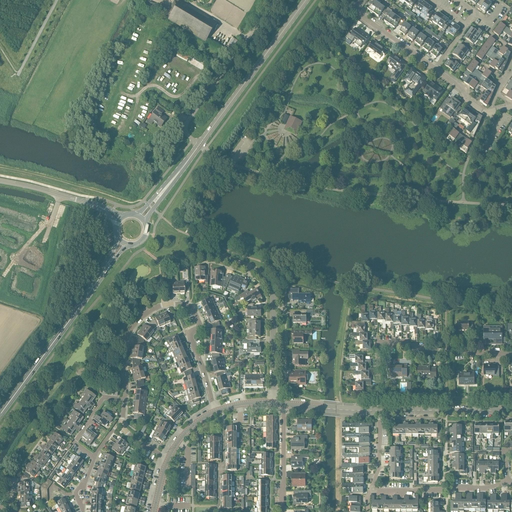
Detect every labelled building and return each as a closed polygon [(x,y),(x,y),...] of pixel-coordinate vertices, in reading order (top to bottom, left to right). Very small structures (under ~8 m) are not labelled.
[(168,20),(206,43),(217,24),(177,0),(175,0),(174,2),(168,12),(146,0),(144,5),(169,18),(168,20)] [(372,13),(373,14),(379,5),(376,3),(377,1),(375,0),(370,0),(368,3),(371,5),(368,10),(370,12),(371,13),(372,13)] [(406,0),(405,2),(409,6),(408,7),(411,9),(417,1),(415,0),(406,0)] [(483,0),(479,6),(481,7),(480,10),(485,13),(492,4),(487,1),(487,0),(483,0)] [(421,14),(427,5),(423,2),(423,1),(421,4),(418,2),(413,10),(416,12),(416,11),(421,14)] [(376,16),(378,17),(382,12),(385,15),(389,9),(384,6),(382,8),(379,5),(373,14),(374,14),(374,15),(376,16)] [(427,5),(421,14),(425,17),(425,18),(428,20),(433,12),(431,11),(432,8),(427,5)] [(388,25),(389,25),(395,17),(392,15),(393,12),(389,9),(385,15),(388,17),(384,21),(387,23),(386,24),(387,25),(388,25)] [(437,26),(444,17),(439,13),(437,15),(435,13),(429,21),(432,23),(433,23),(437,26)] [(392,27),(395,29),(398,24),(401,26),(405,21),(400,17),(398,19),(395,17),(389,25),(390,26),(391,27),(392,27)] [(444,17),(437,26),(442,29),(441,30),(444,32),(450,24),(447,22),(449,20),(448,20),(444,17)] [(494,33),(499,37),(502,32),(506,35),(510,30),(501,23),(494,33)] [(413,30),(414,27),(410,25),(408,26),(405,24),(399,32),(405,36),(408,31),(410,33),(413,30)] [(451,25),(446,33),(448,35),(449,34),(454,38),(460,29),(455,25),(456,25),(455,25),(454,27),(451,25)] [(468,34),(477,40),(480,35),(481,36),(483,33),(475,28),(473,30),(471,29),(468,34)] [(355,29),(351,35),(349,34),(349,33),(345,38),(346,39),(346,38),(352,42),(354,39),(356,41),(354,44),(360,48),(362,45),(363,46),(369,38),(355,29)] [(421,35),(422,33),(418,30),(416,32),(413,30),(410,33),(407,38),(412,42),(416,37),(418,38),(421,35)] [(477,40),(468,34),(464,38),(466,40),(464,42),(472,48),(474,45),(473,45),(477,40)] [(418,38),(415,43),(415,44),(416,45),(417,46),(417,45),(420,47),(424,42),(426,44),(428,41),(429,41),(430,39),(426,36),(424,38),(421,35),(418,38)] [(232,38),(228,45),(233,48),(237,41),(232,38)] [(495,41),(490,38),(483,47),(492,54),(496,49),(492,46),(495,41)] [(373,41),(365,52),(368,54),(372,54),(372,53),(380,58),(382,55),(384,56),(388,52),(376,44),(377,43),(373,41)] [(426,44),(423,49),(423,50),(424,51),(425,51),(428,53),(432,48),(434,50),(436,47),(438,44),(434,41),(432,43),(429,41),(428,41),(426,44)] [(456,50),(465,56),(468,52),(469,52),(471,50),(463,44),(462,46),(459,45),(456,50)] [(434,50),(431,55),(432,56),(433,57),(433,56),(436,58),(439,54),(442,55),(446,50),(442,47),(440,49),(436,47),(434,50)] [(489,58),(492,54),(483,47),(476,57),(481,61),(485,55),(489,58)] [(507,52),(508,51),(503,47),(500,52),(496,49),(492,54),(501,60),(507,52)] [(176,56),(186,62),(190,55),(180,49),(176,56)] [(465,56),(456,50),(453,55),(452,54),(452,55),(455,56),(453,59),(461,64),(463,62),(462,61),(465,56)] [(507,52),(501,60),(495,69),(502,74),(511,54),(507,52)] [(489,66),(494,70),(495,69),(501,60),(492,54),(489,58),(493,61),(489,66)] [(393,55),(387,63),(393,67),(392,69),(396,71),(393,76),(392,75),(389,79),(394,83),(394,84),(406,67),(407,65),(403,62),(393,55)] [(193,56),(188,63),(202,71),(206,64),(193,56)] [(448,61),(444,66),(453,73),(457,68),(458,69),(460,66),(452,60),(450,63),(448,61)] [(476,77),(479,72),(475,69),(479,64),(474,61),(467,70),(476,77)] [(407,75),(407,77),(404,81),(410,85),(408,89),(408,90),(408,91),(409,92),(413,95),(420,86),(421,85),(425,80),(425,78),(413,69),(411,70),(407,75)] [(467,78),(464,83),(469,86),(476,77),(467,70),(463,75),(467,78)] [(492,74),(487,70),(483,75),(479,72),(476,77),(484,83),(486,80),(487,81),(492,74)] [(476,77),(469,86),(473,90),(477,85),(481,88),(484,83),(476,77)] [(484,83),(481,88),(487,92),(493,85),(487,81),(486,80),(484,83)] [(427,92),(424,96),(431,101),(430,103),(434,105),(444,92),(436,86),(431,82),(430,84),(425,91),(427,92)] [(487,107),(496,87),(493,85),(487,92),(484,96),(480,102),(487,107)] [(447,99),(440,109),(443,111),(442,112),(450,118),(451,117),(454,119),(461,109),(458,107),(460,104),(452,98),(450,101),(447,99)] [(158,108),(150,120),(153,122),(154,122),(160,126),(165,119),(162,117),(163,116),(161,115),(163,112),(158,108)] [(465,122),(470,115),(464,111),(461,115),(458,118),(465,122)] [(465,122),(471,127),(476,120),(470,115),(465,122)] [(471,127),(467,133),(474,138),(482,118),(479,116),(476,120),(471,127)] [(301,122),(291,117),(285,130),(296,134),(301,122)] [(451,127),(444,136),(448,139),(454,130),(455,129),(451,127)] [(447,140),(452,144),(456,139),(464,144),(460,150),(466,154),(469,147),(472,143),(454,130),(448,139),(447,140)] [(204,268),(195,269),(196,281),(205,280),(205,283),(208,283),(208,276),(205,276),(204,268)] [(211,271),(211,277),(212,277),(211,285),(222,286),(222,280),(223,278),(221,277),(222,273),(217,273),(217,271),(211,271)] [(232,280),(228,289),(238,294),(241,288),(245,290),(249,282),(248,282),(248,283),(240,280),(241,279),(233,276),(233,277),(232,280)] [(167,293),(172,293),(172,295),(178,294),(178,282),(172,283),(172,285),(167,286),(167,293)] [(189,284),(184,285),(184,282),(178,282),(178,294),(184,294),(184,292),(189,292),(189,284)] [(247,303),(251,301),(252,302),(260,297),(258,293),(259,293),(256,289),(249,293),(248,291),(239,296),(241,299),(243,297),(247,303)] [(311,303),(311,294),(299,294),(299,289),(289,289),(289,300),(292,300),(299,300),(299,303),(311,303)] [(212,299),(209,300),(208,297),(201,300),(203,303),(201,304),(203,309),(214,304),(212,299)] [(206,314),(217,309),(214,304),(203,309),(206,314)] [(253,304),(246,306),(246,308),(247,308),(247,317),(251,317),(251,319),(254,319),(254,317),(261,317),(261,307),(253,307),(253,304)] [(370,314),(369,314),(365,314),(365,306),(361,306),(361,322),(361,325),(365,325),(365,322),(369,322),(369,320),(370,320),(370,314)] [(377,326),(377,321),(377,311),(373,311),(373,306),(369,306),(369,314),(370,314),(370,320),(374,320),(374,326),(377,326)] [(385,329),(385,323),(385,313),(381,313),(381,307),(377,307),(377,311),(377,321),(382,321),(382,329),(385,329)] [(208,319),(219,315),(217,309),(206,314),(208,319)] [(393,330),(393,324),(393,314),(393,310),(393,314),(389,314),(389,309),(385,309),(385,313),(385,323),(390,323),(390,330),(393,330)] [(313,317),(313,310),(301,310),(301,316),(298,316),(298,315),(293,315),(293,324),(307,324),(307,317),(313,317)] [(401,332),(401,326),(401,316),(397,316),(397,310),(393,310),(393,314),(393,324),(398,324),(398,332),(401,332)] [(401,312),(401,316),(401,326),(406,326),(406,333),(409,333),(409,327),(409,317),(405,317),(405,312),(401,312)] [(170,324),(169,322),(174,320),(171,313),(166,315),(166,313),(160,315),(165,326),(170,324)] [(417,335),(417,329),(417,319),(413,319),(413,313),(409,313),(409,317),(409,327),(414,327),(414,335),(417,335)] [(165,326),(160,315),(155,318),(155,319),(151,323),(155,329),(158,326),(159,328),(165,326)] [(219,321),(221,320),(219,315),(208,319),(210,325),(212,325),(212,327),(220,326),(219,321)] [(417,315),(417,319),(417,329),(422,329),(422,336),(425,336),(425,330),(425,320),(421,320),(421,315),(417,315)] [(436,320),(429,320),(429,316),(425,316),(425,320),(425,330),(433,330),(433,329),(436,329),(436,320)] [(254,319),(251,319),(247,319),(247,322),(249,322),(249,330),(260,330),(260,322),(256,322),(256,319),(254,319)] [(356,326),(356,333),(365,333),(365,325),(361,325),(361,322),(351,322),(351,326),(356,326)] [(469,322),(457,322),(457,330),(469,330),(469,329),(473,328),(472,323),(469,323),(469,322)] [(155,329),(151,323),(146,326),(145,325),(141,330),(150,337),(154,332),(152,331),(155,329)] [(211,330),(211,336),(223,337),(223,331),(222,325),(220,326),(212,327),(213,330),(211,330)] [(486,329),(484,329),(484,334),(486,334),(486,335),(486,337),(484,337),(484,344),(488,344),(488,340),(496,340),(496,344),(502,344),(502,332),(502,329),(496,329),(486,329)] [(137,335),(138,336),(136,341),(143,344),(144,340),(146,342),(150,337),(141,330),(137,335)] [(247,338),(245,338),(245,340),(247,340),(256,340),(256,337),(261,337),(260,330),(249,330),(249,337),(247,337),(247,338)] [(294,344),(304,344),(304,340),(305,340),(305,335),(312,335),(312,330),(292,330),(292,335),(294,335),(294,344)] [(352,337),(359,337),(359,341),(368,341),(368,333),(365,333),(356,333),(352,333),(352,335),(352,337)] [(168,338),(165,339),(165,341),(167,340),(168,342),(170,347),(181,343),(178,337),(177,338),(175,335),(168,338)] [(143,344),(136,341),(134,347),(132,346),(131,352),(143,354),(143,348),(141,348),(143,344)] [(254,341),(242,341),(242,344),(247,344),(247,353),(261,353),(261,344),(254,344),(254,341)] [(355,345),(362,345),(362,349),(360,349),(360,353),(371,353),(371,341),(368,341),(359,341),(355,341),(355,345)] [(172,352),(187,346),(186,343),(183,345),(182,346),(181,343),(170,347),(168,348),(170,353),(172,352)] [(185,350),(188,348),(187,346),(172,352),(174,357),(185,353),(184,350),(185,349),(185,350)] [(210,354),(212,354),(212,358),(220,357),(219,354),(222,354),(223,348),(211,348),(210,354)] [(299,351),(293,351),(293,359),(295,359),(295,366),(305,366),(305,359),(308,359),(308,353),(299,353),(299,351)] [(140,360),(142,360),(143,354),(131,352),(130,358),(132,358),(132,364),(140,364),(140,360)] [(177,363),(192,356),(191,354),(187,355),(187,356),(186,356),(185,353),(174,357),(177,363)] [(347,359),(355,359),(355,364),(366,364),(371,364),(371,361),(363,361),(363,355),(347,355),(347,359)] [(177,363),(174,364),(177,369),(179,368),(189,363),(188,360),(189,360),(193,359),(192,356),(177,363)] [(213,368),(224,365),(223,359),(220,360),(220,357),(212,358),(213,362),(211,363),(213,368)] [(181,373),(184,372),(184,375),(191,373),(190,370),(192,369),(189,363),(179,368),(181,373)] [(366,369),(366,364),(355,364),(350,363),(350,367),(358,367),(358,371),(358,372),(369,372),(374,372),(374,369),(366,369)] [(133,376),(144,373),(142,367),(140,367),(140,364),(132,364),(133,369),(131,370),(133,376)] [(223,372),(226,371),(224,365),(213,368),(214,374),(216,374),(217,376),(224,374),(223,372)] [(388,366),(388,370),(389,370),(389,377),(407,377),(407,365),(402,365),(402,366),(388,366)] [(493,376),(493,377),(499,377),(499,367),(495,367),(495,365),(484,365),(484,376),(493,376)] [(431,378),(431,379),(436,379),(436,368),(430,368),(430,367),(418,367),(418,375),(421,375),(421,378),(431,378)] [(305,371),(295,371),(295,374),(290,374),(290,382),(297,382),(297,386),(305,386),(305,371)] [(353,375),(361,375),(361,383),(371,383),(371,377),(369,377),(369,372),(358,372),(358,371),(353,371),(353,375)] [(143,380),(145,379),(144,373),(133,376),(134,382),(136,382),(136,386),(144,386),(143,380)] [(184,385),(196,382),(194,376),(193,376),(191,373),(184,375),(185,378),(183,379),(184,385)] [(459,374),(459,385),(474,385),(474,373),(469,373),(469,374),(459,374)] [(218,379),(216,380),(217,385),(229,383),(231,382),(230,378),(229,377),(228,377),(225,377),(224,374),(217,376),(218,379)] [(240,386),(245,386),(245,388),(251,388),(251,376),(245,376),(240,376),(240,386)] [(186,390),(197,387),(196,382),(184,385),(186,390)] [(229,383),(217,385),(219,391),(221,391),(222,396),(229,394),(228,389),(231,388),(229,383)] [(348,386),(355,386),(355,391),(364,391),(364,386),(371,386),(371,383),(361,383),(348,383),(348,386)] [(144,386),(136,386),(137,391),(135,390),(134,396),(146,398),(147,392),(144,392),(144,386)] [(187,396),(199,393),(197,387),(186,390),(187,396)] [(85,395),(83,397),(82,397),(80,399),(92,408),(94,405),(91,403),(95,397),(85,390),(83,394),(85,395)] [(199,399),(200,398),(199,393),(187,396),(189,402),(191,401),(192,404),(199,402),(199,399)] [(87,408),(90,411),(92,408),(80,399),(79,402),(79,403),(78,405),(76,403),(73,407),(83,414),(87,408)] [(178,406),(176,408),(174,406),(169,410),(178,419),(182,414),(181,413),(183,411),(178,406)] [(141,420),(141,415),(144,415),(145,409),(133,408),(132,414),(134,414),(133,419),(141,420)] [(165,414),(167,416),(165,420),(171,424),(172,421),(174,423),(178,419),(169,410),(165,414)] [(73,411),(70,415),(72,417),(71,419),(70,418),(68,421),(80,429),(82,427),(79,424),(83,419),(73,411)] [(95,416),(93,419),(97,422),(98,422),(97,425),(98,425),(98,426),(99,426),(101,424),(103,426),(104,427),(108,422),(110,423),(113,420),(110,418),(112,415),(107,412),(105,414),(103,412),(99,418),(95,416)] [(162,423),(161,422),(159,420),(156,426),(157,427),(167,433),(170,427),(169,427),(171,424),(165,420),(162,423)] [(75,430),(78,432),(80,429),(68,421),(66,423),(66,424),(67,424),(65,426),(63,425),(61,429),(71,436),(75,430)] [(297,431),(311,431),(311,421),(297,421),(297,427),(291,427),(291,431),(297,431)] [(345,422),(342,422),(342,428),(359,428),(359,434),(365,434),(369,434),(369,428),(365,428),(365,424),(345,424),(345,422)] [(441,431),(437,431),(437,426),(433,426),(433,424),(431,424),(431,435),(437,435),(437,438),(441,438),(441,431)] [(89,446),(97,436),(90,431),(93,428),(90,426),(82,437),(87,441),(85,443),(89,446)] [(167,433),(157,427),(154,431),(165,437),(167,433)] [(152,437),(151,439),(154,441),(159,443),(160,442),(162,443),(165,437),(154,431),(151,437),(152,437)] [(59,445),(62,447),(63,445),(61,443),(63,440),(55,434),(53,437),(51,436),(50,438),(54,441),(55,440),(57,442),(56,443),(59,445)] [(359,434),(342,434),(342,437),(345,437),(345,438),(359,438),(359,444),(365,444),(369,444),(369,438),(365,438),(365,434),(359,434)] [(296,439),(291,439),(291,449),(304,450),(304,439),(307,439),(307,436),(297,436),(297,439),(296,439)] [(54,441),(50,438),(48,440),(49,441),(48,444),(56,450),(58,447),(61,448),(62,447),(59,445),(56,443),(57,442),(55,440),(54,441)] [(110,440),(124,451),(128,446),(120,440),(119,439),(117,442),(112,438),(110,440)] [(124,451),(110,440),(107,443),(113,447),(112,450),(121,456),(124,451)] [(56,450),(48,444),(46,446),(44,445),(43,448),(47,451),(48,449),(50,451),(49,453),(52,455),(55,456),(56,455),(54,453),(56,450)] [(359,444),(342,444),(342,447),(345,447),(345,448),(359,448),(359,454),(365,454),(369,454),(369,448),(368,448),(368,444),(365,444),(359,444)] [(47,451),(43,448),(41,450),(42,451),(41,453),(49,459),(51,456),(54,458),(55,456),(52,455),(49,453),(50,451),(48,449),(47,451)] [(49,459),(41,453),(39,456),(37,455),(36,457),(40,460),(41,459),(43,461),(42,463),(45,465),(45,464),(48,466),(49,464),(47,463),(49,459)] [(309,458),(309,454),(300,454),(300,457),(291,457),(291,468),(303,468),(303,458),(309,458)] [(359,454),(342,454),(342,457),(345,457),(345,458),(359,458),(359,464),(363,464),(369,464),(369,458),(365,458),(365,454),(359,454)] [(102,459),(112,463),(114,458),(104,455),(102,459)] [(44,466),(47,468),(48,466),(45,464),(45,465),(42,463),(43,461),(41,459),(40,460),(36,457),(34,459),(35,460),(34,463),(32,462),(34,463),(40,468),(42,469),(44,466)] [(83,462),(76,457),(72,461),(80,467),(83,462)] [(112,463),(102,459),(100,464),(110,468),(112,463)] [(80,467),(72,461),(69,466),(77,471),(80,467)] [(32,462),(30,465),(29,464),(27,466),(32,469),(32,468),(35,470),(34,472),(36,474),(37,473),(39,475),(41,473),(38,471),(40,469),(42,470),(42,469),(40,468),(34,463),(32,462)] [(110,468),(100,464),(98,468),(108,472),(110,468)] [(342,464),(342,468),(353,468),(353,473),(352,473),(352,474),(353,474),(363,474),(363,464),(359,464),(342,464)] [(145,468),(134,465),(133,472),(148,475),(151,476),(151,472),(145,471),(145,468)] [(27,479),(30,476),(33,478),(36,475),(38,477),(39,475),(37,473),(36,474),(34,472),(35,470),(32,468),(32,469),(27,466),(26,468),(27,469),(22,476),(22,479),(27,479)] [(77,471),(69,466),(66,470),(73,475),(77,471)] [(464,466),(452,466),(452,469),(455,469),(455,472),(460,472),(460,474),(467,474),(467,469),(464,469),(464,466)] [(108,472),(98,468),(97,473),(107,477),(108,472)] [(73,475),(66,470),(63,474),(70,480),(73,475)] [(151,476),(148,475),(133,472),(132,478),(142,480),(143,477),(150,479),(151,476)] [(107,477),(97,473),(95,477),(105,481),(107,477)] [(304,485),(304,473),(292,473),(292,485),(304,485)] [(60,479),(67,484),(70,480),(63,474),(60,479)] [(353,478),(353,484),(359,484),(363,484),(363,478),(361,478),(361,476),(363,476),(363,474),(353,474),(352,474),(342,474),(342,478),(353,478)] [(102,486),(103,486),(105,481),(95,477),(93,482),(94,483),(93,487),(102,488),(102,486)] [(142,480),(132,478),(130,483),(148,487),(149,484),(142,482),(142,480)] [(67,484),(60,479),(56,483),(64,489),(67,484)] [(23,484),(19,484),(19,488),(17,488),(18,490),(23,490),(23,489),(26,489),(26,491),(29,491),(29,490),(33,489),(32,487),(29,488),(29,483),(32,482),(32,480),(23,481),(23,484)] [(148,487),(130,483),(129,489),(140,492),(140,489),(147,491),(148,487)] [(359,488),(359,484),(353,484),(342,484),(342,488),(353,488),(353,493),(350,493),(350,494),(363,494),(363,488),(359,488)] [(102,491),(101,491),(102,488),(93,487),(93,491),(91,491),(91,496),(102,496),(102,491)] [(297,496),(293,496),(293,505),(302,505),(302,504),(307,504),(307,498),(311,498),(311,491),(297,491),(297,496)] [(127,498),(144,502),(145,499),(139,497),(139,495),(128,492),(127,498)] [(458,494),(455,494),(455,501),(453,501),(450,501),(450,511),(458,511),(458,509),(458,494)] [(351,503),(351,507),(350,507),(349,511),(360,511),(360,504),(361,504),(361,497),(342,497),(342,504),(346,504),(346,503),(351,503)] [(136,507),(137,504),(143,506),(144,502),(127,498),(125,504),(136,507)] [(54,501),(54,502),(55,504),(56,503),(59,508),(68,504),(68,503),(66,504),(66,503),(64,500),(59,502),(57,499),(55,501),(54,501)] [(31,508),(30,504),(33,504),(33,502),(30,502),(30,503),(27,503),(27,501),(23,501),(23,502),(18,502),(18,505),(20,505),(20,511),(22,511),(26,511),(26,508),(31,508)]
